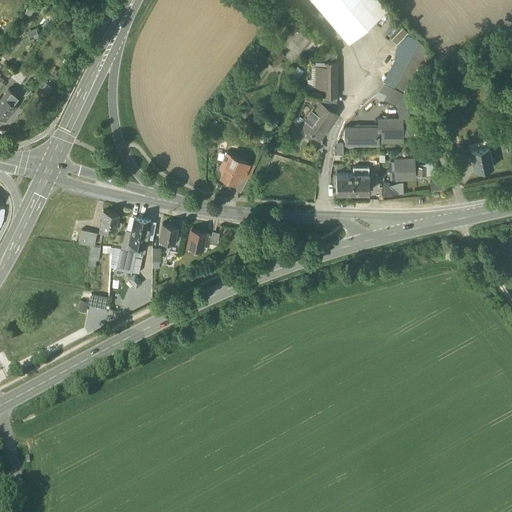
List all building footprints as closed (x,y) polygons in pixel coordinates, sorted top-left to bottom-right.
[(312,0),(348,42),(387,10),(378,0),(312,0)] [(408,32),(402,27),(391,39),(397,44),(408,32)] [(397,44),(394,59),(405,65),(418,42),(419,42),(419,40),(407,34),(397,44)] [(400,105),(407,108),(405,93),(413,76),(414,76),(432,60),(433,50),(419,42),(418,42),(405,65),(394,86),(394,87),(384,82),(383,84),(381,89),(375,95),(400,105)] [(323,96),(336,96),(336,77),(337,62),(337,53),(324,54),(323,61),(323,65),(323,87),(323,96)] [(405,65),(394,59),(383,80),(394,86),(405,65)] [(323,87),(323,65),(315,65),(315,66),(315,87),(323,87)] [(9,76),(18,83),(26,73),(17,66),(9,76)] [(0,112),(6,116),(16,103),(10,98),(15,92),(8,87),(3,93),(0,96),(0,112)] [(319,101),(334,111),(336,96),(323,96),(319,101)] [(317,136),(319,137),(320,136),(336,113),(334,111),(319,101),(302,126),(308,130),(317,136)] [(378,142),(378,143),(379,143),(379,142),(379,140),(378,134),(402,133),(402,134),(410,134),(410,116),(407,110),(407,108),(400,105),(402,116),(378,117),(378,116),(378,125),(345,125),(345,143),(378,142)] [(439,130),(441,142),(454,139),(452,127),(439,130)] [(317,136),(308,130),(304,135),(313,141),(317,136)] [(322,139),(319,137),(317,136),(313,141),(312,143),(322,150),(322,139)] [(471,150),(472,150),(489,147),(491,146),(490,139),(469,143),(471,150)] [(472,150),(476,169),(493,166),(489,147),(472,150)] [(220,173),(234,180),(239,171),(243,173),(248,160),(226,150),(219,165),(223,167),(220,173)] [(392,170),(393,178),(414,177),(413,158),(395,158),(395,170),(392,170)] [(243,173),(249,175),(254,163),(248,160),(243,173)] [(435,173),(431,160),(422,164),(423,174),(435,173)] [(336,191),(352,191),(352,173),(336,173),(336,191)] [(369,191),(369,187),(369,173),(358,173),(352,173),(352,191),(369,191)] [(430,181),(431,189),(439,187),(438,179),(430,181)] [(383,189),(383,195),(390,194),(399,193),(398,192),(389,185),(384,181),(383,181),(383,189)] [(398,192),(403,192),(402,181),(399,182),(389,185),(398,192)] [(103,228),(108,229),(109,226),(116,227),(119,212),(104,209),(101,224),(104,225),(103,228)] [(130,215),(126,229),(131,231),(135,216),(130,215)] [(131,231),(129,241),(145,244),(147,235),(150,219),(135,216),(131,231)] [(156,220),(150,219),(147,235),(153,236),(156,220)] [(159,238),(167,240),(174,241),(178,225),(162,222),(159,238)] [(187,244),(202,247),(203,244),(205,232),(206,231),(191,228),(187,244)] [(79,239),(96,242),(98,231),(81,229),(79,239)] [(122,245),(128,247),(129,241),(131,231),(126,229),(122,245)] [(212,230),(211,233),(210,241),(216,242),(218,232),(212,230)] [(209,245),(210,241),(211,233),(205,232),(203,244),(209,245)] [(144,250),(145,244),(129,241),(128,247),(136,249),(141,250),(144,250)] [(116,268),(131,271),(136,249),(128,247),(122,245),(121,248),(116,268)] [(110,266),(116,268),(121,248),(111,247),(110,266)] [(136,249),(131,271),(138,273),(142,256),(140,255),(141,250),(136,249)] [(89,305),(106,309),(109,297),(91,293),(89,305)]
